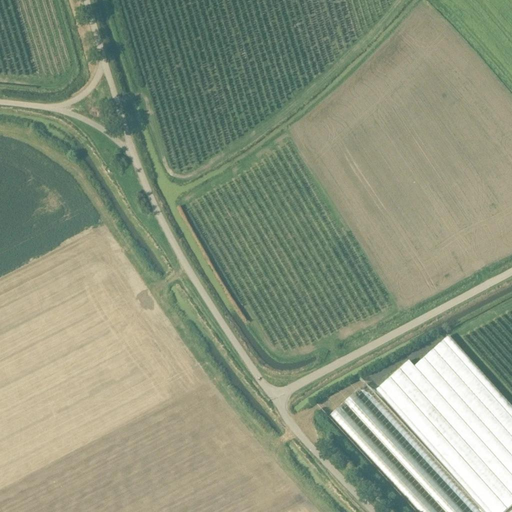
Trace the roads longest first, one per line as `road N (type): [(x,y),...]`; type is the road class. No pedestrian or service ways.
road 1 (unclassified): [(272,397),(237,354),(130,152)]
road 2 (unclassified): [(272,397),(511,271)]
road 3 (unclassified): [(370,511),(272,397)]
